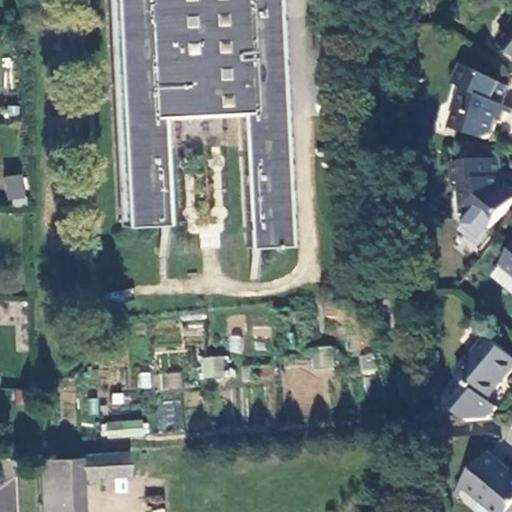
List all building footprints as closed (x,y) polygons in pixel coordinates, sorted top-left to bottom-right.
[(284,259),(270,0),(106,0),(118,239),(163,238),(156,131),(234,127),(241,261),(284,259)] [(511,49),(511,29),(502,41),(511,49)] [(509,88),(464,66),(454,84),(461,87),(461,93),(454,110),(460,112),(454,130),(488,140),(494,137),(503,106),(502,105),(509,88)] [(501,161),(454,165),(456,185),(461,184),(463,207),(493,231),(511,206),(511,195),(502,187),(502,181),(504,180),(501,161)] [(9,206),(28,204),(24,174),(5,177),(9,206)] [(511,255),(502,267),(511,275),(511,255)] [(453,409),(469,422),(491,421),(500,410),(489,401),(511,372),(511,357),(490,339),(458,376),(471,387),(453,409)] [(318,365),(332,365),(332,347),(319,347),(318,365)] [(202,377),(225,378),(225,357),(202,356),(202,377)] [(157,374),(157,388),(181,388),(181,373),(157,374)] [(127,452),(106,453),(79,454),(79,457),(80,479),(128,477),(127,452)] [(309,453),(251,461),(255,484),(312,476),(312,471),(309,453)] [(79,457),(37,458),(39,511),(81,511),(80,479),(79,457)] [(463,488),(492,511),(511,511),(511,475),(502,468),(498,471),(485,462),(463,488)]
